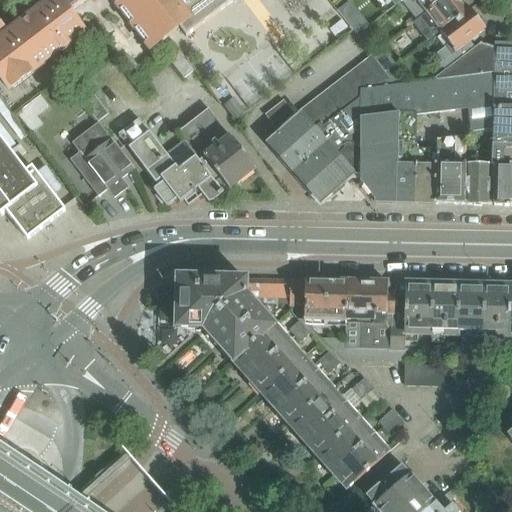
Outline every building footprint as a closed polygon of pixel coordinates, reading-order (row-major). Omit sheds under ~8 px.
[(0,81),(9,94),(84,38),(67,14),(70,12),(71,13),(88,0),(108,0),(148,53),(178,31),(184,40),(235,2),(233,0),(53,0),(5,36),(0,29),(0,81)] [(349,6),(355,1),(353,0),(341,0),(332,7),(343,21),(354,13),(349,6)] [(399,0),(415,21),(424,14),(442,0),(399,0)] [(415,21),(412,23),(426,42),(438,33),(464,14),(458,7),(458,3),(455,0),(442,0),(424,14),(415,21)] [(469,12),(468,12),(468,11),(464,14),(438,33),(448,46),(435,56),(447,70),(455,64),(453,61),(459,57),(456,54),(470,43),(484,32),(476,22),(477,17),(474,13),(469,12)] [(356,36),(367,27),(358,15),(346,24),(356,36)] [(341,21),(329,31),(335,39),(348,30),(341,21)] [(511,42),(494,43),(493,48),(492,73),(491,107),(511,107),(511,42)] [(447,71),(435,80),(436,81),(492,73),(493,48),(480,45),(474,49),(470,43),(456,54),(459,57),(453,61),(455,64),(447,70),(447,71)] [(173,46),(162,53),(183,80),(193,72),(173,46)] [(132,73),(138,68),(128,55),(121,60),(132,73)] [(361,65),(360,65),(379,89),(393,87),(394,87),(384,74),(370,58),(361,65)] [(360,65),(351,73),(366,91),(379,89),(360,65)] [(390,70),(384,74),(394,87),(403,86),(390,70)] [(351,73),(342,80),(358,100),(359,99),(359,92),(366,91),(351,73)] [(392,205),(414,205),(415,150),(415,145),(416,117),(467,110),(470,138),(490,135),(491,107),(492,73),(436,81),(430,82),(403,86),(394,87),(393,87),(392,205)] [(358,100),(342,80),(333,87),(348,108),(358,100)] [(98,123),(108,115),(87,87),(76,95),(98,123)] [(333,87),(323,94),(339,115),(343,112),(348,108),(333,87)] [(392,205),(393,87),(379,89),(366,91),(359,92),(359,99),(358,100),(348,108),(343,112),(359,133),(359,178),(359,184),(376,205),(392,205)] [(323,94),(314,102),(330,122),(339,115),(323,94)] [(39,97),(14,116),(29,136),(42,126),(36,118),(48,109),(39,97)] [(235,122),(245,114),(233,99),(223,107),(235,122)] [(330,122),(314,102),(305,109),(318,126),(320,125),(323,128),(330,122)] [(266,117),(272,126),(289,112),(282,104),(266,117)] [(511,107),(491,107),(490,135),(490,167),(489,206),(493,206),(493,208),(511,208),(511,107)] [(305,109),(295,117),(297,119),(298,117),(311,132),(318,126),(305,109)] [(194,159),(177,172),(199,200),(201,198),(207,205),(212,204),(253,171),(208,111),(176,136),(194,159)] [(279,135),(268,145),(317,201),(324,201),(349,178),(359,178),(359,133),(343,112),(339,115),(330,122),(323,128),(320,125),(318,126),(311,132),(298,117),(297,119),(295,120),(279,135)] [(295,120),(289,112),(272,126),(279,135),(295,120)] [(199,200),(177,172),(138,121),(117,137),(155,185),(152,188),(153,190),(153,193),(165,208),(168,207),(175,201),(178,205),(183,202),(188,208),(199,200)] [(79,155),(69,162),(98,199),(107,191),(113,199),(126,189),(123,185),(121,181),(133,172),(111,143),(96,125),(71,145),(79,155)] [(436,151),(434,206),(463,207),(464,167),(465,138),(440,141),(438,141),(436,141),(436,151)] [(25,174),(0,141),(0,218),(6,214),(27,242),(65,213),(32,169),(25,174)] [(17,160),(25,154),(19,146),(11,152),(17,160)] [(415,150),(414,205),(434,206),(436,151),(415,150)] [(463,207),(489,207),(489,206),(490,167),(464,167),(463,207)] [(177,284),(176,326),(178,329),(181,329),(199,330),(202,330),(205,281),(182,280),(177,284)] [(205,281),(202,330),(243,294),(248,300),(263,300),(263,305),(289,306),(290,283),(243,282),(205,281)] [(289,306),(289,308),(296,308),(296,313),(305,323),(306,283),(291,283),(290,283),(289,306)] [(306,283),(305,323),(309,328),(313,324),(345,325),(346,284),(306,283)] [(344,342),(344,353),(350,353),(357,353),(363,353),(370,353),(376,353),(383,353),(389,353),(396,353),(404,354),(404,336),(405,328),(405,316),(405,295),(396,295),(396,291),(388,291),(388,285),(346,284),(345,325),(344,342)] [(405,328),(404,336),(431,337),(432,286),(406,285),(405,292),(405,295),(405,316),(405,328)] [(432,286),(431,337),(458,338),(459,287),(432,286)] [(459,287),(458,338),(484,338),(485,287),(459,287)] [(485,287),(484,338),(511,339),(511,316),(511,288),(489,287),(485,287)] [(243,294),(202,330),(216,345),(219,348),(259,312),(248,300),(243,294)] [(259,312),(219,348),(222,352),(232,364),(273,328),(259,312)] [(299,324),(289,332),(295,339),(300,345),(310,336),(299,324)] [(273,328),(232,364),(233,364),(247,381),(288,345),(273,328)] [(344,342),(321,341),(344,363),(344,353),(344,342)] [(288,345),(247,381),(261,396),(301,360),(288,345)] [(404,354),(396,353),(396,364),(404,364),(404,354)] [(328,355),(318,364),(324,370),(329,376),(340,366),(328,355)] [(301,360),(261,396),(276,413),(316,377),(302,360),(301,360)] [(417,388),(418,364),(405,364),(404,388),(417,388)] [(430,364),(418,364),(417,388),(430,389),(430,364)] [(444,365),(432,365),(430,364),(430,389),(443,389),(444,365)] [(455,389),(456,365),(444,365),(443,389),(455,389)] [(469,393),(490,376),(481,366),(461,383),(469,393)] [(476,402),(498,385),(490,376),(469,393),(476,402)] [(316,377),(276,413),(289,428),(330,392),(316,377)] [(364,381),(357,387),(366,398),(373,391),(364,381)] [(357,387),(351,393),(351,394),(353,395),(355,398),(356,399),(358,401),(360,403),(360,402),(361,402),(366,398),(357,387)] [(330,392),(289,428),(304,445),(344,409),(330,392)] [(351,393),(343,399),(348,405),(356,399),(355,398),(353,395),(351,394),(351,393)] [(356,399),(348,405),(354,411),(361,404),(360,403),(358,401),(356,399)] [(344,409),(304,445),(317,460),(358,424),(344,409)] [(403,428),(403,426),(392,413),(378,425),(387,435),(395,428),(403,428)] [(358,424),(317,460),(319,461),(332,476),(372,440),(359,425),(358,424)] [(372,440),(332,476),(334,479),(346,492),(358,482),(387,457),(372,440)] [(428,511),(436,505),(402,467),(366,499),(375,509),(371,511),(428,511)] [(455,499),(450,493),(443,499),(449,505),(455,499)]
